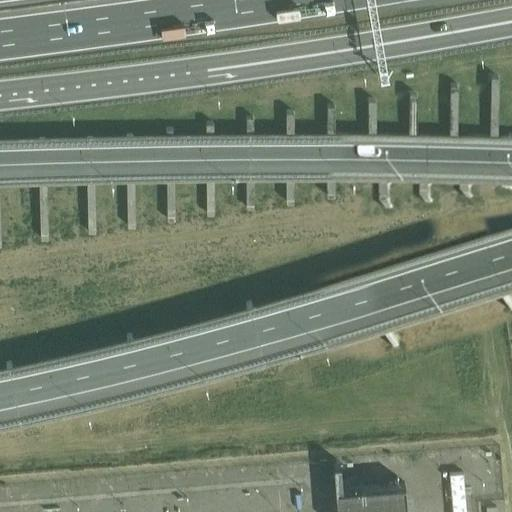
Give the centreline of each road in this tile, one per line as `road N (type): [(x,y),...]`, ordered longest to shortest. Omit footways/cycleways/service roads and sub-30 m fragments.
road 1 (motorway): [(0,387),(511,249)]
road 2 (motorway): [(0,96),(511,20)]
road 3 (motorway): [(0,157),(511,151)]
road 4 (motorway): [(0,40),(289,0)]
